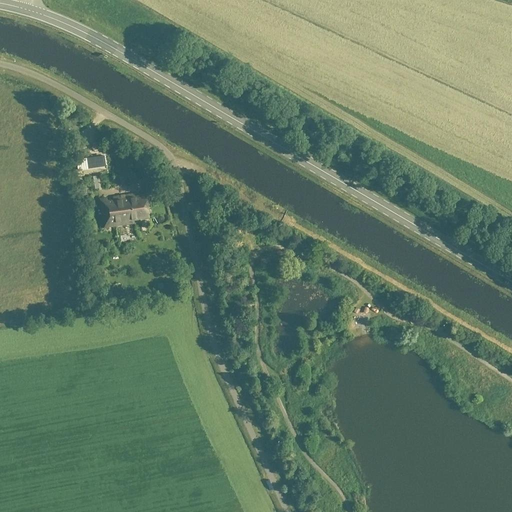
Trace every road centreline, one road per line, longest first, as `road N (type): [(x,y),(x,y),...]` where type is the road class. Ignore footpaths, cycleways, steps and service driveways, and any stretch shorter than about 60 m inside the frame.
road 1 (unclassified): [(0,64),(56,86),(171,160),(213,347),(285,511)]
road 2 (primary): [(511,283),(129,58),(28,11)]
